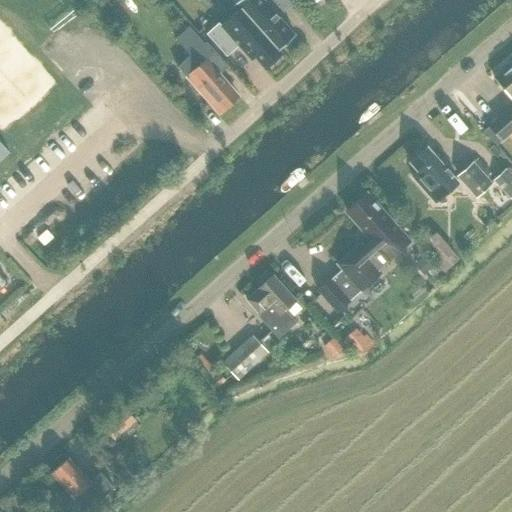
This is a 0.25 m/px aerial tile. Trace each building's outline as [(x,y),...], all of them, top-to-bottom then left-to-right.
[(264,0),(236,0),(233,4),(238,10),(260,35),(264,32),(279,48),(295,34),(264,0)] [(279,48),(264,32),(260,35),(238,10),(221,25),(251,58),(254,55),(264,67),(282,51),(279,48)] [(204,43),(185,20),(171,32),(190,56),(195,52),(203,61),(186,76),(219,113),(238,96),(219,75),(229,66),(206,41),(204,43)] [(221,25),(219,22),(207,33),(228,57),(240,46),(221,25)] [(511,98),(511,61),(505,67),(506,67),(494,77),(511,98)] [(502,141),(511,131),(511,108),(509,106),(488,124),(502,141)] [(0,159),(9,151),(0,141),(0,159)] [(427,146),(410,161),(418,171),(412,176),(435,202),(458,181),(453,176),(446,168),(427,146)] [(476,196),(491,182),(473,161),(458,175),(476,196)] [(510,197),(511,195),(511,175),(506,169),(494,179),(510,197)] [(337,312),(381,273),(377,269),(409,241),(389,219),(389,218),(366,193),(358,201),(354,201),(350,205),(349,208),(347,211),(369,235),(337,263),(341,268),(317,290),(337,312)] [(53,236),(47,230),(47,229),(38,237),(39,238),(44,244),(53,236)] [(440,234),(426,245),(442,265),(456,253),(440,234)] [(426,252),(414,263),(424,275),(437,264),(426,252)] [(278,337),(296,321),(286,309),(296,300),(273,274),(246,298),(259,313),(258,314),(278,337)] [(363,338),(354,328),(342,339),(351,349),(352,347),(361,356),(372,346),(364,337),(363,338)] [(238,379),(268,351),(253,333),(222,361),(238,379)] [(345,347),(336,337),(326,346),(334,356),(345,347)] [(210,379),(216,386),(225,379),(219,372),(210,379)] [(115,438),(136,420),(127,409),(106,427),(115,438)] [(90,481),(68,457),(51,472),(65,488),(58,494),(75,511),(78,511),(89,502),(92,505),(113,487),(100,472),(90,481)]
